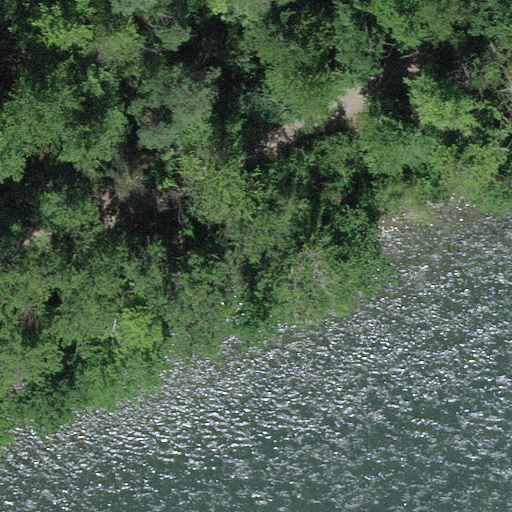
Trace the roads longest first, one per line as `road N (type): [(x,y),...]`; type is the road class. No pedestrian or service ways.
road 1 (track): [(511,25),(146,188),(0,243)]
road 2 (track): [(146,188),(213,0)]
